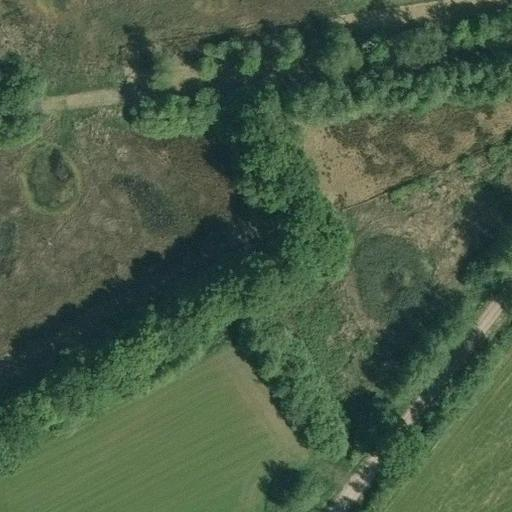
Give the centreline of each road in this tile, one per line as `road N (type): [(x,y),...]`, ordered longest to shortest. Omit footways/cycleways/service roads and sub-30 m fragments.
road 1 (track): [(0,111),(511,50)]
road 2 (track): [(511,285),(337,511)]
